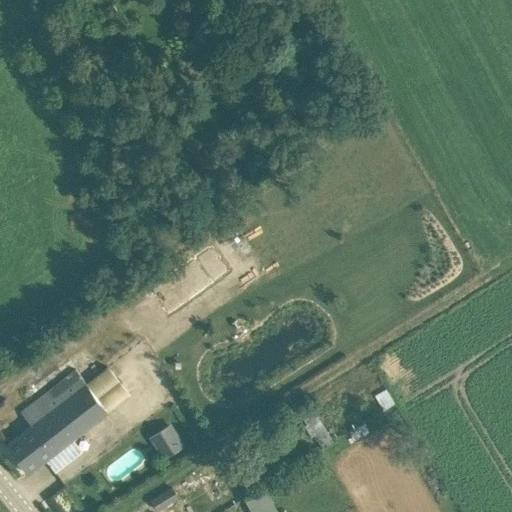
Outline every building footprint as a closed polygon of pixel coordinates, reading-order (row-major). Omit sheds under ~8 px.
[(90,19),(102,39),(122,27),(121,24),(126,21),(115,3),(90,19)] [(88,347),(99,365),(130,346),(119,328),(88,347)] [(368,363),(359,368),(363,376),(372,370),(368,363)] [(32,425),(6,445),(28,473),(109,410),(108,410),(87,382),(76,368),(21,411),(32,425)] [(358,407),(349,412),(357,426),(366,421),(358,407)] [(323,423),(311,430),(322,447),(338,436),(331,426),(327,428),(323,423)] [(170,443),(159,450),(163,457),(174,450),(170,443)] [(173,486),(153,499),(159,508),(179,496),(173,486)]
